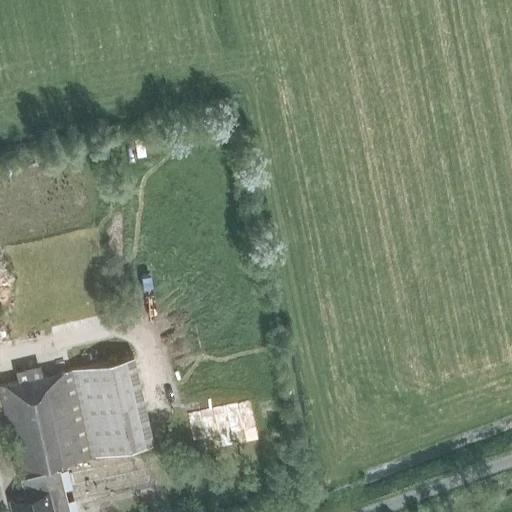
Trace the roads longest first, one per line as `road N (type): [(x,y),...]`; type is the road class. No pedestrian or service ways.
road 1 (unknown): [(0,347),(136,315),(168,415)]
road 2 (unclassified): [(348,511),(511,453)]
